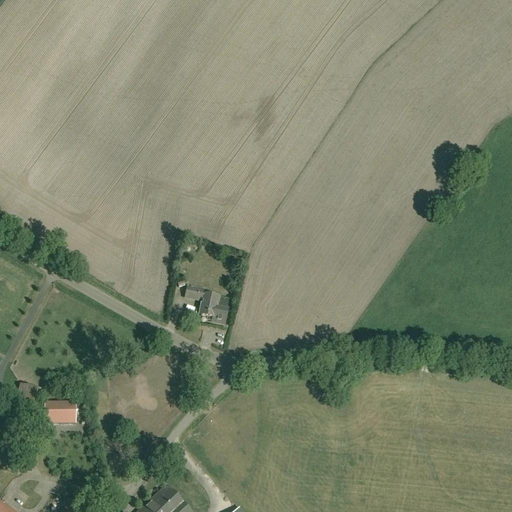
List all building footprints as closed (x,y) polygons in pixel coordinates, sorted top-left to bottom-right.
[(200,316),(208,318),(207,320),(212,321),(211,323),(224,325),(227,311),(216,309),(218,298),(204,295),(204,291),(186,288),(184,299),(199,302),(199,300),(202,301),(200,309),(202,310),(200,316)] [(39,396),(40,391),(19,386),(12,415),(34,420),(39,396)] [(76,425),(76,403),(44,404),(44,425),(76,425)] [(128,440),(134,438),(131,430),(125,432),(128,440)] [(188,511),(166,487),(139,511),(188,511)] [(0,511),(14,511),(4,504),(3,505),(0,503),(0,511)]
